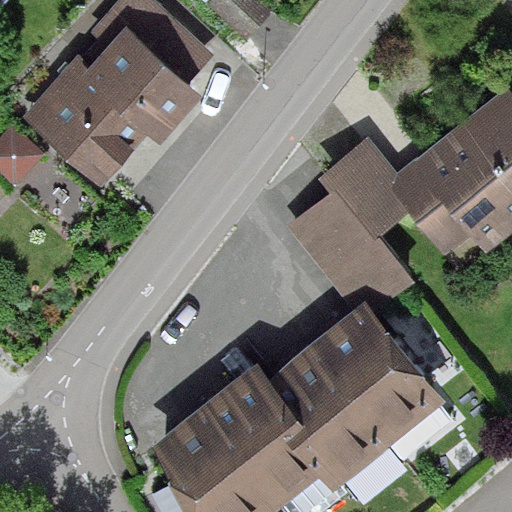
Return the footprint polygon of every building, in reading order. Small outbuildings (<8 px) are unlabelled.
[(128,0),(31,110),(105,176),(187,83),(179,77),(206,47),(153,0),(128,0)] [(259,0),(216,0),(213,4),(246,37),(271,11),(259,0)] [(511,94),(511,92),(399,181),(415,201),(446,240),(474,219),(489,238),(511,220),(511,94)] [(45,152),(13,125),(0,139),(0,169),(18,184),(45,152)] [(408,272),(376,232),(415,201),(399,181),(365,138),(327,168),(342,187),(298,221),(365,305),(408,272)] [(299,358),(273,378),(262,365),(226,393),(192,420),(175,437),(210,511),(246,511),(325,452),(338,468),(387,430),(434,392),(365,305),(338,327),(299,358)] [(455,419),(434,392),(387,430),(408,456),(455,419)]
